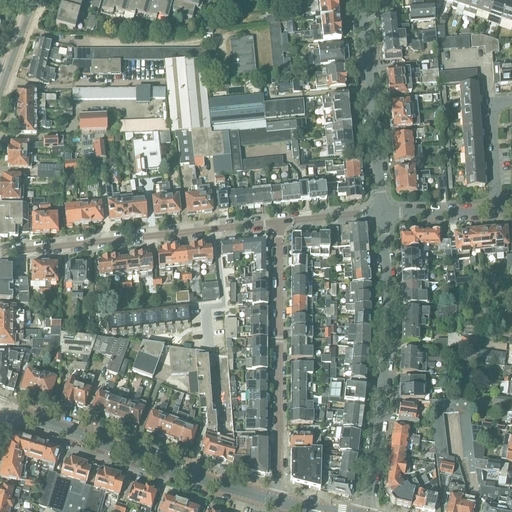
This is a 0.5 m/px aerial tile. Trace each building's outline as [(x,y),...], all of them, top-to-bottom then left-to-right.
[(62,0),(58,14),(57,14),(58,15),(55,25),(74,30),(77,19),(82,0),(62,0)] [(94,0),(92,8),(98,9),(99,9),(101,0),(94,0)] [(104,0),(101,12),(113,15),(113,12),(134,18),(135,15),(156,21),(157,18),(167,21),(169,13),(176,15),(179,3),(165,0),(160,0),(160,2),(154,0),(104,0)] [(179,0),(179,3),(176,15),(192,19),(194,9),(197,10),(199,0),(202,0),(203,0),(179,0)] [(312,8),(337,6),(336,0),(313,0),(313,2),(307,3),(308,8),(312,8)] [(456,14),(461,16),(466,0),(453,0),(452,4),(451,8),(456,10),(456,14)] [(475,17),(480,0),(466,0),(461,16),(473,20),(474,16),(475,17)] [(486,20),(488,16),(493,0),(480,0),(475,17),(486,20)] [(500,20),(506,4),(496,0),(493,0),(488,16),(500,20)] [(511,5),(506,4),(500,20),(511,24),(511,5)] [(314,14),(315,19),(338,17),(337,6),(312,8),(312,15),(314,14)] [(430,21),(431,31),(435,31),(433,6),(423,7),(414,7),(410,7),(409,7),(410,22),(430,21)] [(268,25),(279,24),(283,23),(282,16),(277,16),(277,14),(269,15),(270,17),(263,17),(264,25),(268,25)] [(96,18),(90,16),(86,29),(93,30),(96,18)] [(398,28),(397,23),(397,18),(380,20),(382,36),(404,34),(406,33),(406,31),(404,31),(404,27),(398,28)] [(309,27),(309,32),(340,29),(339,19),(315,21),(316,26),(309,27)] [(285,22),(286,34),(295,34),(294,22),(285,22)] [(437,52),(446,51),(445,38),(444,26),(435,27),(437,52)] [(340,29),(309,32),(295,34),(286,34),(287,39),(310,38),(317,38),(317,43),(341,40),(340,29)] [(435,31),(431,31),(421,32),(421,37),(415,37),(415,42),(422,41),(422,44),(436,43),(435,31)] [(405,41),(404,34),(382,36),(383,45),(407,43),(407,40),(405,41)] [(50,44),(36,41),(34,51),(60,57),(61,56),(57,56),(58,50),(49,49),(50,44)] [(383,45),(384,55),(384,61),(401,59),(400,50),(411,48),(410,42),(407,43),(383,45)] [(312,57),(348,53),(347,46),(346,45),(341,45),(341,44),(318,47),(318,52),(312,52),(312,57)] [(60,57),(34,51),(32,61),(46,64),(47,60),(59,62),(60,57)] [(348,53),(312,57),(313,62),(319,62),(320,66),(343,64),(343,63),(348,62),(349,60),(348,53)] [(419,85),(427,84),(439,83),(438,71),(437,60),(433,60),(434,71),(420,72),(419,70),(419,71),(419,72),(419,81),(419,85)] [(46,64),(32,61),(30,71),(55,77),(56,76),(54,75),(55,71),(45,69),(46,64)] [(71,69),(76,70),(82,71),(82,61),(78,61),(74,61),(72,61),(71,69)] [(91,61),(85,61),(82,61),(82,71),(76,70),(75,75),(90,76),(90,77),(92,76),(91,61)] [(92,76),(100,76),(99,62),(97,62),(91,61),(92,76)] [(108,76),(107,62),(102,62),(99,62),(100,76),(108,76)] [(120,62),(119,62),(113,62),(108,62),(107,62),(108,76),(120,75),(120,62)] [(203,62),(163,63),(170,133),(209,130),(203,62)] [(71,69),(66,68),(61,67),(57,84),(73,84),(75,75),(76,70),(71,69)] [(511,84),(511,78),(511,67),(498,68),(500,86),(511,84)] [(325,70),(323,70),(322,71),(323,73),(324,74),(315,75),(316,80),(345,77),(344,75),(346,73),(345,70),(344,69),(344,68),(325,70)] [(387,77),(387,83),(419,81),(419,72),(419,71),(409,72),(409,69),(404,70),(404,69),(386,71),(386,72),(385,74),(385,76),(387,77)] [(55,77),(30,71),(28,81),(42,84),(43,83),(49,84),(49,81),(54,82),(55,77)] [(316,80),(317,91),(346,88),(346,87),(347,86),(347,82),(345,81),(345,77),(316,80)] [(406,94),(406,93),(411,93),(410,86),(419,85),(419,81),(387,83),(388,89),(387,90),(387,93),(388,94),(389,96),(406,94)] [(287,91),(293,91),(292,85),(278,86),(279,94),(288,93),(287,91)] [(480,105),(480,99),(478,100),(477,85),(459,87),(461,120),(479,119),(478,105),(480,105)] [(445,147),(448,189),(452,189),(445,86),(441,87),(444,130),(441,130),(443,147),(445,147)] [(18,98),(18,102),(55,102),(55,96),(44,96),(36,97),(36,91),(18,92),(18,93),(16,94),(16,97),(18,98)] [(323,108),(347,105),(346,95),(327,97),(322,98),(323,108)] [(207,101),(210,125),(304,116),(302,101),(264,104),(263,96),(207,101)] [(391,116),(414,114),(418,114),(416,97),(393,99),(393,103),(390,104),(391,108),(391,109),(390,111),(390,114),(391,115),(391,116)] [(18,105),(16,105),(14,107),(14,113),(44,112),(44,102),(55,103),(55,102),(18,102),(18,105)] [(323,108),(324,118),(348,115),(347,105),(323,108)] [(18,120),(18,123),(45,123),(44,118),(44,112),(14,113),(14,118),(16,120),(18,120)] [(414,114),(391,116),(391,117),(390,119),(391,121),(392,122),(392,124),(393,129),(419,126),(418,120),(418,114),(414,114)] [(348,115),(324,118),(325,127),(349,125),(348,115)] [(80,133),(80,137),(106,136),(106,116),(78,118),(79,133),(80,133)] [(461,120),(464,154),(482,153),(481,139),(483,139),(482,133),(480,134),(479,119),(461,120)] [(124,123),(119,123),(120,135),(124,135),(125,135),(141,135),(153,134),(158,134),(161,134),(168,133),(168,121),(124,123)] [(265,121),(257,122),(258,130),(259,145),(265,145),(263,130),(266,130),(265,125),(265,121)] [(266,133),(269,133),(274,133),(279,132),(284,132),(289,131),(290,143),(292,158),(298,158),(296,135),(295,130),(295,126),(295,122),(265,125),(266,130),(266,133)] [(15,132),(17,134),(36,134),(36,129),(45,129),(45,128),(48,128),(48,123),(45,123),(18,123),(18,126),(16,126),(15,127),(15,132)] [(237,125),(210,128),(210,131),(211,135),(220,134),(227,133),(229,156),(239,155),(239,148),(237,132),(237,125)] [(325,127),(326,138),(350,135),(349,125),(325,127)] [(392,148),(393,150),(414,147),(414,146),(416,145),(415,141),(417,141),(417,140),(422,139),(422,137),(425,137),(424,129),(412,130),(412,135),(391,136),(392,143),(391,145),(391,147),(392,148)] [(210,131),(190,132),(194,168),(195,177),(204,176),(202,160),(213,159),(223,158),(220,134),(211,135),(210,131)] [(188,168),(194,168),(190,132),(174,133),(175,140),(177,140),(180,166),(188,165),(188,168)] [(161,134),(158,134),(159,144),(164,144),(169,144),(168,133),(161,134)] [(133,142),(136,175),(135,176),(146,175),(146,174),(145,175),(145,170),(161,168),(159,144),(158,134),(153,134),(154,142),(142,144),(142,141),(133,142)] [(350,135),(326,138),(327,148),(351,145),(350,135)] [(106,136),(80,137),(82,162),(106,160),(104,143),(104,142),(113,142),(113,136),(106,137),(106,136)] [(43,144),(38,144),(38,149),(43,149),(50,149),(50,157),(62,157),(62,148),(68,148),(68,139),(43,140),(43,144)] [(7,156),(31,157),(31,150),(35,150),(35,149),(38,149),(38,144),(37,144),(37,145),(10,144),(10,148),(8,148),(7,156)] [(351,145),(327,148),(328,157),(333,157),(352,156),(351,145)] [(415,149),(414,147),(393,150),(393,151),(392,152),(392,154),(393,156),(394,162),(424,160),(424,154),(418,155),(418,154),(416,154),(416,149),(415,149)] [(482,153),(464,154),(466,188),(484,187),(483,172),(485,172),(484,167),(483,167),(482,153)] [(240,162),(239,155),(229,156),(232,174),(241,173),(240,162)] [(7,156),(7,158),(7,164),(9,164),(9,169),(31,169),(31,157),(7,156)] [(282,157),(277,158),(278,169),(281,169),(285,168),(285,165),(283,166),(282,157)] [(80,165),(68,166),(69,158),(64,158),(63,165),(64,173),(80,172),(80,165)] [(326,174),(328,174),(336,174),(361,171),(361,162),(343,163),(343,168),(332,169),(331,163),(325,163),(326,174)] [(395,181),(424,179),(427,178),(426,172),(413,173),(413,169),(394,170),(395,172),(394,173),(394,176),(395,177),(395,181)] [(344,182),(362,181),(361,171),(336,174),(336,179),(344,178),(344,182)] [(0,180),(0,188),(23,189),(23,177),(1,176),(1,181),(0,180)] [(292,181),(288,181),(290,203),(299,202),(297,186),(298,186),(297,176),(292,176),(292,181)] [(306,185),(308,201),(317,200),(315,178),(315,176),(309,177),(309,184),(306,185)] [(437,177),(438,190),(445,190),(444,176),(437,177)] [(215,186),(219,186),(224,185),(224,177),(214,178),(215,186)] [(251,191),(253,207),(262,206),(260,183),(259,178),(259,177),(254,177),(256,190),(251,191)] [(315,178),(317,200),(326,199),(324,178),(317,179),(317,178),(315,178)] [(424,179),(395,181),(396,183),(394,184),(395,186),(396,188),(396,190),(397,190),(397,192),(399,194),(418,193),(417,192),(427,191),(426,184),(424,185),(424,179)] [(241,180),(242,185),(244,208),(253,207),(251,191),(248,191),(247,180),(241,180)] [(191,196),(185,197),(187,216),(194,215),(194,213),(199,213),(196,181),(191,182),(192,188),(190,189),(191,196)] [(200,181),(196,181),(199,213),(204,212),(204,214),(212,213),(209,194),(209,186),(203,187),(201,187),(200,181)] [(279,204),(282,204),(279,181),(274,182),(275,189),(271,189),(273,205),(274,205),(276,206),(278,206),(279,204)] [(285,181),(279,181),(282,204),(290,203),(288,181),(285,181)] [(337,187),(337,191),(363,189),(362,181),(344,182),(344,186),(337,187)] [(260,183),(262,206),(271,205),(269,189),(266,189),(265,182),(260,183)] [(159,197),(152,197),(152,200),(155,219),(162,218),(162,216),(167,215),(163,184),(158,185),(159,197)] [(169,184),(163,184),(167,215),(173,215),(174,216),(176,216),(177,214),(179,214),(177,197),(177,193),(170,194),(169,184)] [(224,185),(227,210),(236,209),(234,193),(231,193),(230,188),(227,188),(227,186),(229,186),(228,184),(224,185)] [(109,185),(106,185),(106,189),(107,199),(108,204),(110,221),(114,220),(115,222),(120,221),(120,220),(122,220),(120,197),(119,194),(113,195),(112,188),(109,188),(109,185)] [(220,194),(216,195),(218,213),(224,212),(224,211),(227,211),(227,212),(227,210),(224,185),(219,186),(220,194)] [(234,193),(236,209),(244,208),(242,185),(238,185),(238,188),(238,193),(234,193)] [(297,186),(299,202),(304,202),(308,201),(306,185),(302,186),(298,186),(297,186)] [(0,197),(1,197),(1,201),(23,202),(23,198),(23,189),(0,188),(0,197)] [(126,196),(120,197),(122,220),(134,219),(132,201),(131,193),(130,188),(125,188),(126,196)] [(337,191),(337,192),(338,197),(345,196),(346,201),(361,200),(363,197),(363,189),(337,191)] [(144,199),(132,201),(134,219),(141,218),(141,220),(146,220),(144,199)] [(90,224),(88,206),(87,201),(76,202),(77,207),(79,225),(90,224)] [(88,206),(90,224),(90,223),(92,223),(93,223),(95,223),(96,223),(102,222),(100,204),(88,206)] [(0,222),(28,223),(28,206),(25,206),(0,205),(0,222)] [(77,207),(64,208),(67,228),(72,228),(71,226),(79,225),(77,207)] [(44,215),(32,215),(33,233),(45,233),(44,215)] [(44,215),(45,233),(58,233),(57,215),(44,215)] [(0,238),(0,239),(0,238),(7,238),(7,237),(17,237),(17,229),(21,229),(22,233),(28,233),(28,223),(0,222),(0,238)] [(340,229),(340,233),(341,238),(367,236),(366,229),(363,227),(340,229)] [(481,250),(480,232),(478,232),(476,230),(474,231),(472,232),(467,233),(469,254),(470,254),(470,251),(481,250)] [(482,232),(480,232),(481,250),(495,249),(493,231),(493,230),(488,231),(486,230),(484,230),(482,232)] [(493,231),(495,249),(496,251),(507,250),(505,230),(493,231)] [(417,249),(423,249),(423,232),(422,232),(418,232),(418,231),(409,231),(409,234),(400,234),(400,247),(401,247),(400,251),(410,252),(410,248),(417,248),(417,249)] [(431,232),(423,232),(423,249),(423,253),(427,253),(427,245),(437,245),(437,252),(451,251),(450,240),(441,240),(441,232),(431,231),(431,232)] [(469,259),(469,254),(467,233),(460,234),(460,235),(455,235),(457,255),(457,257),(452,257),(452,258),(452,263),(453,268),(454,268),(454,271),(458,271),(457,260),(469,259)] [(291,258),(300,258),(301,235),(293,235),(291,237),(291,238),(291,258)] [(309,257),(310,235),(301,235),(300,258),(301,258),(305,258),(305,257),(309,257)] [(319,235),(310,235),(309,257),(319,257),(319,235)] [(329,235),(319,235),(319,257),(328,257),(329,251),(329,235)] [(341,238),(341,243),(349,242),(349,247),(367,245),(367,236),(341,238)] [(256,258),(267,258),(267,241),(264,238),(251,240),(253,255),(253,261),(256,260),(256,258)] [(253,255),(251,240),(241,241),(243,256),(253,255)] [(243,256),(241,241),(231,242),(233,263),(239,262),(238,257),(243,256)] [(233,263),(231,242),(220,243),(222,258),(226,257),(227,264),(233,263)] [(198,247),(197,247),(199,265),(206,264),(207,266),(211,265),(209,247),(205,247),(205,246),(204,246),(202,245),(199,246),(198,247)] [(367,245),(349,247),(350,251),(342,251),(342,256),(368,254),(367,245)] [(184,249),(186,268),(191,267),(191,270),(200,269),(199,265),(197,247),(196,247),(194,246),(191,246),(190,248),(189,248),(189,249),(184,249)] [(171,250),(170,250),(172,267),(179,267),(180,269),(184,268),(186,268),(184,249),(178,250),(178,249),(176,249),(175,248),(172,249),(171,250)] [(172,267),(170,250),(168,250),(167,249),(164,249),(163,251),(161,251),(162,252),(157,252),(159,271),(160,276),(165,276),(165,273),(172,273),(172,267)] [(137,256),(139,273),(140,278),(152,277),(150,256),(145,256),(145,255),(144,255),(142,254),(139,255),(138,256),(137,256)] [(368,254),(342,256),(342,261),(350,261),(351,265),(369,264),(368,254)] [(427,264),(427,258),(419,259),(419,254),(401,254),(401,265),(427,264)] [(139,273),(137,256),(136,256),(135,255),(131,255),(130,257),(129,257),(129,258),(125,259),(127,276),(131,276),(131,274),(139,273)] [(511,255),(502,257),(504,269),(511,268),(511,255)] [(111,259),(110,259),(112,276),(120,275),(120,277),(127,276),(125,259),(118,259),(118,258),(117,258),(115,257),(112,258),(111,259)] [(112,276),(110,259),(109,259),(107,258),(104,259),(103,260),(102,260),(102,261),(97,261),(99,279),(104,279),(104,277),(112,276)] [(253,265),(253,274),(267,274),(267,258),(256,258),(256,260),(256,265),(253,265)] [(300,258),(291,258),(291,268),(312,268),(312,263),(306,263),(306,258),(305,258),(301,258),(300,258)] [(454,268),(453,268),(452,263),(446,264),(446,265),(446,273),(454,273),(454,271),(454,268)] [(39,294),(44,294),(44,288),(44,282),(45,264),(32,264),(32,282),(38,282),(39,294)] [(57,264),(45,264),(44,282),(50,282),(57,282),(57,264)] [(72,286),(77,286),(78,268),(73,268),(73,264),(67,264),(67,266),(65,266),(65,284),(72,284),(72,286)] [(81,284),(89,285),(89,266),(88,266),(88,264),(83,264),(83,266),(82,266),(82,268),(78,268),(77,286),(81,286),(81,284)] [(369,264),(351,265),(351,269),(343,270),(343,274),(369,272),(369,264)] [(427,264),(401,265),(402,275),(428,274),(427,264)] [(6,268),(0,267),(0,285),(12,286),(12,267),(6,267),(6,268)] [(291,271),(291,281),(311,281),(311,271),(291,271)] [(369,272),(343,274),(344,280),(352,279),(352,284),(370,283),(369,272)] [(446,283),(449,283),(454,282),(454,273),(446,273),(446,283)] [(428,274),(402,275),(402,285),(420,284),(428,284),(428,274)] [(241,283),(237,283),(237,287),(240,287),(252,287),(267,287),(267,276),(252,276),(252,280),(241,280),(241,283)] [(311,281),(291,281),(291,291),(306,291),(311,291),(311,283),(312,283),(312,281),(311,281)] [(402,285),(402,295),(420,294),(420,284),(402,285)] [(12,286),(0,285),(0,299),(11,300),(12,286)] [(28,286),(18,286),(18,304),(28,304),(28,286)] [(345,297),(351,297),(370,297),(370,286),(349,286),(349,294),(345,294),(345,297)] [(243,289),(243,295),(267,295),(267,287),(252,287),(252,289),(243,289)] [(205,301),(215,300),(218,300),(217,290),(202,292),(203,301),(205,301)] [(291,291),(291,299),(317,299),(317,294),(306,294),(306,291),(291,291)] [(428,294),(420,294),(402,295),(403,305),(429,304),(428,298),(428,294)] [(267,305),(267,295),(243,295),(238,296),(239,306),(243,306),(243,303),(252,302),(252,305),(267,305)] [(346,306),(370,306),(370,297),(351,297),(351,300),(346,300),(346,306)] [(317,304),(317,299),(291,299),(291,309),(312,309),(312,304),(317,304)] [(187,306),(179,307),(181,324),(189,323),(187,306)] [(370,306),(346,306),(346,312),(354,312),(354,316),(370,316),(370,306)] [(14,308),(0,307),(0,317),(29,318),(29,313),(17,312),(16,314),(14,314),(14,308)] [(179,307),(171,308),(173,325),(181,324),(179,307)] [(163,308),(155,309),(157,327),(165,326),(163,308)] [(171,308),(163,308),(165,326),(173,325),(171,308)] [(436,320),(436,322),(456,322),(456,308),(436,308),(436,320)] [(155,309),(147,310),(149,328),(157,327),(155,309)] [(312,309),(291,309),(291,318),(312,318),(312,309)] [(149,328),(147,310),(139,311),(141,328),(149,328)] [(244,316),(244,320),(267,320),(267,310),(244,310),(244,316)] [(436,323),(436,322),(436,320),(428,320),(429,311),(403,310),(402,322),(436,323)] [(141,328),(139,311),(131,312),(133,329),(141,328)] [(131,312),(123,313),(125,330),(133,329),(131,312)] [(115,314),(117,331),(125,330),(123,313),(115,314)] [(117,331),(115,314),(107,315),(109,332),(117,331)] [(0,327),(23,328),(23,323),(29,324),(29,318),(0,317),(0,327)] [(312,318),(291,318),(291,328),(312,328),(312,318)] [(344,328),(347,328),(370,330),(370,319),(354,318),(354,322),(345,322),(344,328)] [(236,335),(236,329),(236,325),(236,322),(236,320),(224,320),(225,340),(231,340),(236,340),(236,335)] [(243,329),(267,329),(267,320),(244,320),(243,320),(243,329)] [(52,337),(60,337),(60,334),(60,321),(46,321),(46,328),(52,328),(52,337)] [(436,323),(402,322),(402,332),(419,333),(420,333),(420,330),(420,328),(428,328),(428,323),(436,323)] [(459,323),(450,322),(449,332),(459,333),(459,323)] [(23,328),(0,327),(0,336),(29,337),(40,337),(40,332),(29,332),(22,332),(23,328)] [(462,362),(504,367),(505,355),(481,352),(480,348),(477,348),(478,339),(478,327),(460,327),(462,348),(461,348),(462,362)] [(370,330),(347,328),(347,336),(344,336),(344,338),(369,339),(370,330)] [(239,329),(236,329),(236,335),(250,335),(250,339),(267,339),(267,329),(243,329),(239,329)] [(316,330),(312,330),(291,330),(291,340),(314,340),(316,340),(316,330)] [(419,333),(402,332),(401,343),(419,343),(420,338),(428,338),(430,338),(430,333),(420,333),(419,333)] [(460,334),(447,333),(447,340),(435,340),(435,347),(461,347),(460,334)] [(96,337),(84,336),(77,336),(60,334),(60,337),(60,351),(60,354),(89,358),(96,337)] [(29,337),(0,336),(0,345),(18,346),(18,342),(29,342),(29,337)] [(60,351),(60,337),(52,337),(52,341),(33,341),(33,350),(37,350),(54,351),(60,351)] [(369,339),(344,338),(344,340),(347,340),(347,344),(353,344),(353,348),(369,349),(369,339)] [(117,376),(129,342),(118,341),(117,342),(110,340),(109,344),(105,357),(111,359),(106,372),(117,376)] [(314,340),(291,340),(291,350),(314,350),(314,340)] [(98,354),(105,357),(109,344),(102,341),(98,354)] [(246,350),(267,350),(267,341),(246,341),(246,350)] [(138,355),(153,360),(158,362),(164,347),(142,343),(138,355)] [(170,376),(196,374),(194,351),(192,351),(182,349),(168,347),(170,376)] [(12,354),(0,353),(0,364),(21,364),(21,363),(24,351),(12,350),(12,354)] [(246,356),(246,360),(267,360),(267,350),(246,350),(242,350),(242,356),(246,356)] [(314,350),(291,350),(291,359),(316,359),(316,353),(314,353),(314,350)] [(345,354),(345,360),(368,362),(369,351),(353,350),(353,355),(345,354)] [(401,350),(401,361),(425,363),(426,356),(418,356),(419,351),(401,350)] [(30,352),(24,351),(21,363),(27,365),(30,354),(30,352)] [(207,431),(202,446),(205,447),(203,454),(207,455),(206,456),(213,459),(218,444),(217,443),(218,440),(219,437),(217,436),(215,414),(212,414),(210,395),(210,388),(209,381),(209,376),(207,353),(194,351),(196,374),(199,415),(206,415),(207,431)] [(207,354),(209,376),(225,374),(225,364),(227,364),(227,360),(226,356),(207,354)] [(158,362),(153,360),(138,355),(131,373),(152,380),(158,362)] [(267,360),(246,360),(246,370),(267,370),(267,360)] [(351,370),(367,371),(368,362),(345,360),(344,366),(352,366),(351,370)] [(434,363),(425,363),(401,361),(400,372),(417,373),(417,369),(425,369),(433,369),(434,363)] [(0,374),(3,374),(6,375),(6,374),(13,375),(13,370),(19,370),(21,364),(0,364),(0,374)] [(312,375),(312,366),(291,366),(291,375),(312,375)] [(367,371),(351,370),(349,370),(344,370),(343,375),(351,376),(350,380),(366,381),(367,371)] [(27,374),(24,373),(20,390),(28,393),(29,394),(32,395),(33,394),(35,395),(40,375),(28,372),(27,374)] [(40,375),(35,395),(37,395),(37,397),(41,398),(42,397),(51,399),(55,385),(53,384),(55,376),(41,372),(40,375)] [(3,374),(0,374),(0,387),(13,391),(17,377),(13,376),(13,375),(6,374),(6,375),(3,374)] [(245,384),(266,384),(266,374),(245,374),(245,384)] [(83,375),(80,384),(73,403),(78,405),(78,407),(82,408),(84,407),(88,397),(91,391),(83,388),(87,377),(83,375)] [(312,375),(291,375),(291,385),(312,385),(312,375)] [(400,389),(423,389),(423,382),(417,382),(417,379),(401,378),(400,380),(399,380),(399,384),(400,385),(400,389)] [(68,379),(64,392),(64,396),(66,396),(63,403),(65,404),(66,406),(69,407),(71,406),(73,406),(72,406),(73,403),(80,384),(68,379)] [(328,395),(327,403),(359,406),(360,403),(364,404),(365,387),(343,385),(344,381),(335,380),(330,380),(328,395)] [(99,392),(92,410),(93,410),(93,412),(97,413),(98,412),(103,413),(102,414),(103,414),(109,398),(111,392),(114,384),(109,382),(108,386),(105,394),(99,392)] [(245,384),(245,394),(266,394),(266,384),(245,384)] [(312,385),(291,385),(291,395),(312,395),(312,385)] [(132,407),(126,423),(127,423),(128,422),(132,424),(132,426),(136,427),(137,426),(138,426),(146,404),(139,401),(143,390),(139,388),(132,407)] [(109,398),(103,414),(105,415),(105,417),(108,418),(110,417),(111,417),(111,416),(113,417),(113,418),(115,419),(121,401),(120,401),(122,397),(125,390),(120,389),(118,395),(111,392),(109,398)] [(423,389),(400,389),(400,392),(399,393),(399,397),(400,398),(400,399),(417,399),(417,395),(423,395),(423,389)] [(214,395),(210,395),(212,414),(215,414),(229,413),(227,394),(214,395)] [(245,394),(245,404),(266,404),(266,394),(245,394)] [(312,395),(291,395),(290,405),(312,405),(312,395)] [(511,400),(495,398),(494,404),(511,406),(511,410),(511,411),(510,417),(511,417),(511,400)] [(468,400),(452,401),(453,415),(458,414),(469,413),(468,400)] [(121,401),(115,419),(116,419),(117,419),(119,419),(119,420),(120,420),(120,422),(124,423),(125,422),(126,423),(132,407),(125,404),(126,403),(121,401)] [(398,418),(399,418),(398,422),(418,425),(419,422),(417,420),(415,420),(416,407),(416,403),(421,403),(421,408),(430,408),(429,401),(407,401),(407,406),(400,405),(399,411),(397,411),(396,416),(398,416),(398,418)] [(443,416),(448,415),(447,401),(429,401),(431,417),(443,416)] [(151,413),(145,429),(147,430),(147,431),(151,433),(152,432),(156,433),(155,434),(157,434),(163,417),(167,406),(162,404),(158,414),(157,415),(151,413)] [(163,417),(157,434),(158,434),(158,436),(162,438),(163,436),(164,437),(164,436),(166,437),(167,438),(168,438),(177,415),(180,405),(176,404),(170,420),(163,417)] [(245,413),(266,413),(266,404),(245,404),(245,413)] [(312,405),(290,405),(290,414),(312,414),(312,405)] [(326,415),(332,416),(336,417),(362,420),(363,409),(344,407),(343,412),(326,410),(326,415)] [(187,418),(187,420),(191,422),(195,423),(196,413),(190,411),(189,414),(187,418)] [(245,413),(245,423),(266,423),(266,413),(245,413)] [(290,424),(312,424),(312,414),(290,414),(290,415),(289,415),(289,420),(290,420),(290,424)] [(177,415),(168,438),(169,439),(170,438),(172,439),(172,440),(173,440),(173,442),(177,443),(178,442),(179,442),(185,424),(187,420),(187,418),(177,415)] [(362,420),(336,417),(335,422),(342,423),(341,427),(360,429),(362,420)] [(245,423),(245,432),(266,432),(266,423),(245,423)] [(185,424),(179,442),(180,443),(181,442),(184,444),(185,445),(188,447),(190,445),(191,446),(197,430),(190,427),(191,427),(186,425),(185,424)] [(392,432),(392,438),(419,441),(420,437),(409,435),(410,427),(394,425),(393,432),(392,432)] [(471,427),(473,443),(481,445),(483,434),(480,434),(480,428),(471,427)] [(327,439),(359,444),(360,433),(328,429),(327,439)] [(7,436),(2,465),(25,470),(26,460),(29,461),(30,457),(35,441),(11,434),(11,435),(8,436),(7,436)] [(234,452),(233,435),(219,437),(218,440),(217,443),(218,444),(213,459),(215,459),(217,458),(218,459),(218,460),(232,464),(234,456),(234,452)] [(267,435),(233,435),(234,452),(234,456),(266,456),(266,448),(267,448),(267,435)] [(504,435),(503,448),(507,448),(511,449),(511,436),(509,436),(504,435)] [(320,450),(320,436),(290,436),(290,448),(309,448),(309,450),(320,450)] [(418,446),(419,441),(392,438),(391,442),(390,449),(391,450),(406,452),(408,444),(418,446)] [(333,441),(332,447),(339,447),(338,451),(357,453),(359,444),(327,439),(327,440),(333,441)] [(35,441),(30,457),(29,461),(31,462),(31,460),(39,462),(38,465),(36,466),(34,474),(39,475),(40,469),(48,445),(47,445),(48,445),(47,445),(35,441)] [(486,445),(481,445),(473,443),(474,460),(483,461),(486,445)] [(57,448),(48,445),(40,469),(46,471),(48,470),(48,469),(53,471),(60,450),(59,450),(57,450),(57,448)] [(434,455),(435,456),(435,455),(435,450),(434,447),(425,454),(434,455)] [(435,450),(435,455),(448,457),(447,448),(435,450)] [(503,448),(501,460),(505,460),(511,461),(511,449),(507,448),(503,448)] [(320,462),(320,450),(309,450),(309,453),(297,453),(290,453),(290,454),(291,454),(291,462),(290,462),(290,468),(290,479),(290,481),(293,484),(294,484),(308,488),(310,488),(318,490),(320,491),(320,482),(320,472),(320,462)] [(389,462),(405,463),(406,452),(391,450),(390,453),(389,462)] [(335,464),(355,467),(357,457),(341,455),(340,460),(331,459),(323,457),(323,462),(335,464)] [(454,458),(448,457),(435,455),(435,456),(437,471),(452,474),(454,464),(454,458)] [(266,475),(266,468),(266,456),(234,456),(232,464),(231,468),(264,476),(266,475)] [(474,459),(467,460),(469,474),(476,473),(475,468),(474,460),(474,459)] [(49,499),(47,509),(52,511),(100,511),(106,494),(112,473),(104,471),(103,472),(99,471),(94,489),(89,488),(85,486),(90,467),(86,466),(87,464),(79,462),(71,460),(70,461),(66,460),(61,477),(56,476),(51,492),(49,499)] [(508,465),(483,461),(474,460),(475,468),(476,473),(477,487),(480,487),(493,489),(494,484),(485,483),(481,483),(480,471),(501,475),(500,478),(505,478),(506,473),(508,465)] [(323,463),(320,462),(320,472),(328,473),(328,470),(339,471),(339,475),(354,477),(355,467),(335,464),(323,462),(323,463)] [(388,474),(388,475),(404,477),(406,476),(409,475),(410,464),(405,463),(389,462),(388,474)] [(23,476),(25,470),(2,465),(0,475),(0,477),(1,478),(3,478),(8,479),(8,480),(9,480),(15,481),(16,481),(17,481),(25,483),(27,478),(27,477),(23,476)] [(423,469),(426,475),(435,470),(433,466),(423,469)] [(394,505),(395,505),(409,508),(413,492),(421,488),(428,483),(428,482),(435,477),(435,470),(426,475),(405,486),(390,499),(394,505)] [(41,489),(41,490),(51,492),(56,476),(57,474),(48,471),(48,474),(43,488),(41,489)] [(339,475),(333,474),(328,473),(320,472),(320,482),(352,487),(354,477),(339,475)] [(112,473),(106,494),(113,496),(113,497),(112,501),(116,502),(118,499),(124,478),(120,477),(120,475),(112,473)] [(390,499),(405,486),(401,482),(404,480),(404,477),(388,475),(387,484),(385,486),(388,489),(385,491),(385,493),(390,499)] [(436,479),(428,483),(421,488),(425,495),(436,485),(436,479)] [(320,482),(320,491),(328,493),(348,498),(351,496),(352,487),(320,482)] [(450,494),(446,511),(459,511),(463,497),(465,487),(448,484),(446,494),(450,494)] [(0,500),(11,502),(12,503),(13,503),(18,502),(20,490),(15,489),(0,485),(0,500)] [(139,508),(140,505),(145,488),(144,488),(144,486),(140,485),(138,486),(138,487),(133,485),(126,504),(139,508)] [(493,489),(480,487),(479,499),(485,503),(485,501),(491,502),(493,489)] [(140,505),(146,508),(151,509),(156,493),(153,492),(153,491),(151,490),(151,489),(148,488),(147,489),(145,488),(140,505)] [(485,501),(485,503),(483,511),(495,511),(500,490),(493,489),(491,502),(485,501)] [(41,490),(38,506),(47,509),(49,499),(51,492),(41,490)] [(508,511),(505,511),(507,501),(508,494),(511,494),(511,491),(500,490),(495,511),(508,511)] [(422,511),(424,511),(438,511),(438,505),(437,498),(437,492),(435,491),(434,498),(425,495),(425,496),(422,511)] [(422,511),(425,496),(425,495),(413,492),(409,508),(410,509),(411,507),(422,510),(422,511)] [(463,497),(459,511),(473,511),(475,505),(473,505),(474,500),(463,497)] [(164,498),(158,511),(171,511),(176,500),(170,498),(169,499),(164,498)] [(0,511),(9,511),(11,506),(12,507),(12,510),(14,511),(19,509),(18,506),(22,505),(21,501),(18,502),(13,503),(12,503),(11,502),(0,500),(0,511)] [(171,511),(184,511),(187,505),(183,504),(184,502),(176,500),(171,511)]
